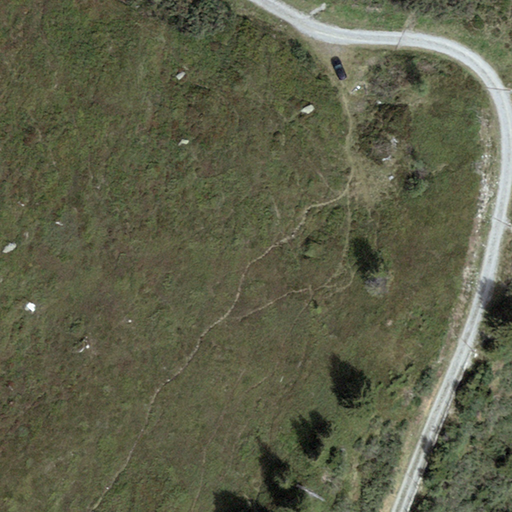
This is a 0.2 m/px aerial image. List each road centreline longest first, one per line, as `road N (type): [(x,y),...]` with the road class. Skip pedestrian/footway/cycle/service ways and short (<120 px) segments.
road 1 (track): [(403,511),(490,272),(511,124)]
road 2 (track): [(511,112),(491,63),(418,43),(318,33),(264,0)]
